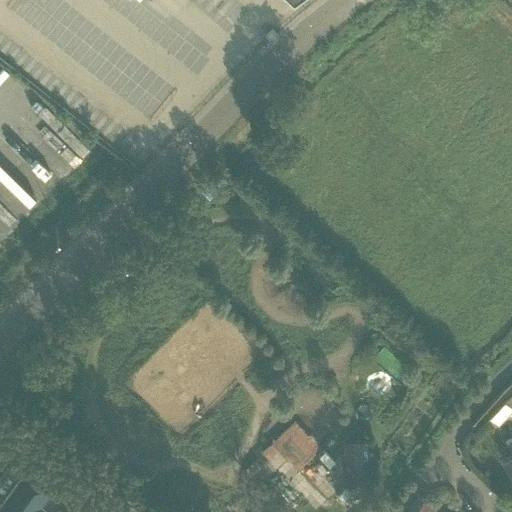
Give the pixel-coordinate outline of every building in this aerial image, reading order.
[(29,204),(34,198),(13,179),(8,185),(29,204)] [(511,408),(504,401),(497,409),(505,417),(511,408)] [(497,409),(490,417),(498,424),(505,417),(497,409)] [(263,451),(275,462),(281,455),(296,469),(320,442),(293,418),(263,451)] [(511,434),(505,438),(511,453),(511,454),(503,459),(511,476),(511,434)] [(368,472),(364,438),(342,440),(345,474),(368,472)] [(22,474),(0,503),(0,511),(35,511),(41,504),(49,492),(22,474)] [(440,511),(423,495),(411,511),(440,511)] [(265,511),(269,507),(271,505),(266,501),(256,511),(265,511)]
